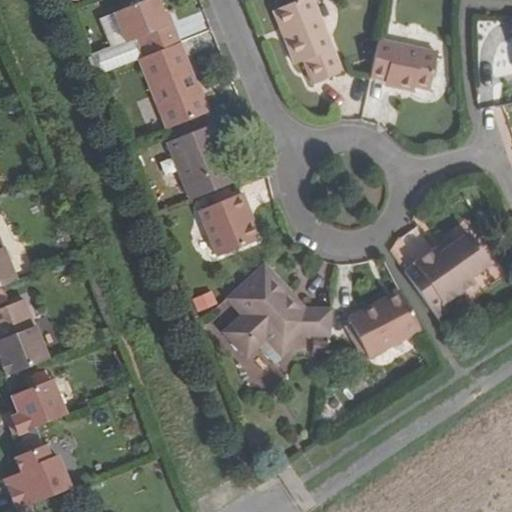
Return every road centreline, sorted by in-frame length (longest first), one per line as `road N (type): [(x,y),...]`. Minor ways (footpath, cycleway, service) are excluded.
road 1 (residential): [(295,155),(283,204),(300,233),(321,246),(374,239),(396,188)]
road 2 (residential): [(216,0),(251,90),(295,155)]
road 3 (residential): [(396,188),(391,168),(369,143),(324,136),(295,155)]
